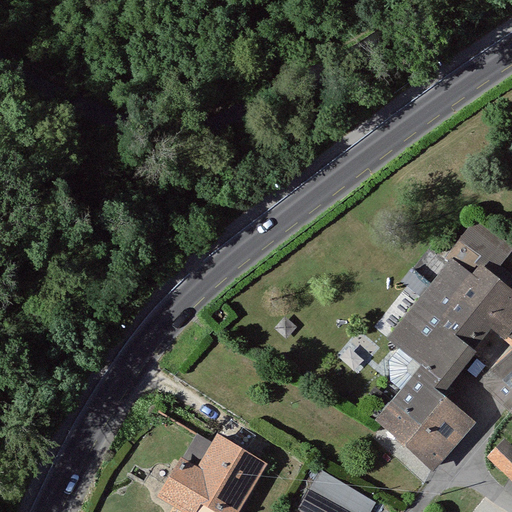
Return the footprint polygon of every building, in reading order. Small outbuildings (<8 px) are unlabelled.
[(457,336),(503,280),(493,272),(511,250),(511,244),(476,219),(445,258),(432,246),(403,281),(423,297),(390,337),(423,364),(391,400),(419,429),(447,395),(443,392),(477,351),(473,348),(457,336)] [(457,336),(473,348),(489,327),(506,339),(511,331),(511,287),(503,280),(457,336)] [(296,326),(285,317),(275,328),(286,338),(296,326)] [(485,385),(511,410),(511,350),(485,376),(485,385)] [(419,429),(405,447),(432,472),(476,422),(447,395),(419,429)] [(419,429),(391,400),(376,420),(405,447),(419,429)] [(242,511),(271,465),(223,437),(218,446),(201,436),(164,497),(180,507),(176,511),(242,511)] [(511,445),(505,439),(487,457),(511,480),(511,445)] [(320,470),(300,506),(309,511),(368,511),(375,501),(320,470)]
